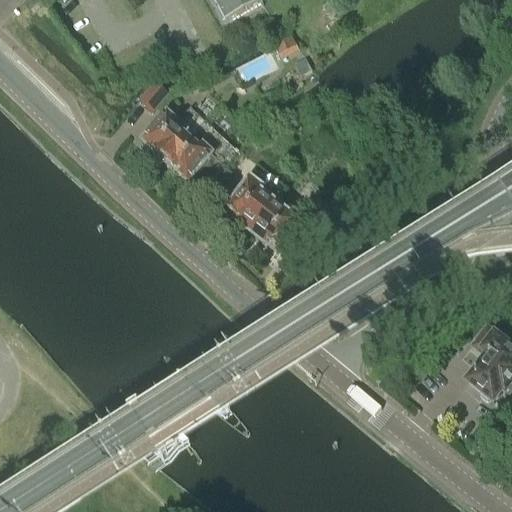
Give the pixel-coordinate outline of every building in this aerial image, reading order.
[(211,0),(226,27),(263,7),(258,0),(211,0)] [(511,50),(511,16),(497,25),(511,50)] [(291,39),(283,43),(288,53),(296,49),(291,39)] [(144,107),(152,115),(166,100),(157,92),(144,107)] [(160,164),(165,165),(190,138),(167,117),(142,144),(146,147),(145,148),(146,149),(148,147),(151,150),(149,152),(150,153),(151,152),(153,154),(154,158),(160,164)] [(190,138),(165,165),(167,170),(173,175),(177,176),(179,178),(178,179),(179,180),(181,178),(184,180),(182,182),(184,184),(184,183),(188,186),(212,159),(190,138)] [(223,147),(212,159),(219,165),(214,170),(223,178),(238,163),(228,156),(230,153),(223,147)] [(247,236),(253,235),(278,204),(251,183),(250,183),(226,214),(230,217),(228,218),(230,219),(231,217),(235,220),(233,222),(235,223),(235,222),(239,225),(240,230),(247,236)] [(278,204),(253,235),(254,236),(255,243),(262,248),(268,247),(271,250),(270,251),(272,252),(273,250),(277,253),(275,255),(276,256),(278,254),(281,257),(306,226),(305,224),(278,204)] [(319,206),(305,224),(306,226),(316,234),(330,215),(319,206)] [(498,338),(487,330),(471,350),(487,362),(468,386),(480,396),(480,400),(487,405),(491,404),(493,406),(511,381),(511,354),(495,341),(498,338)]
